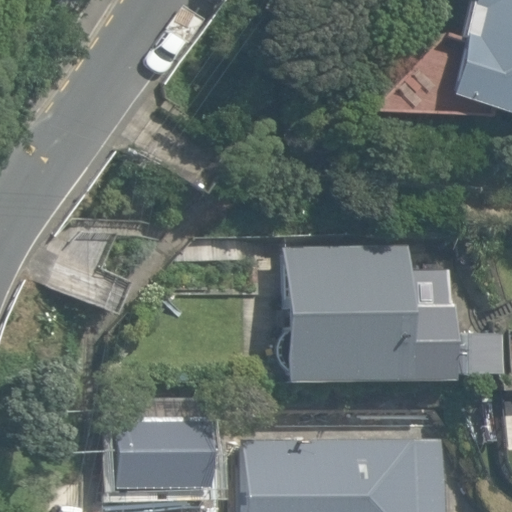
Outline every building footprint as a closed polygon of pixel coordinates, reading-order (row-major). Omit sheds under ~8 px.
[(28,0),(70,25),(84,0),(28,0)] [(511,0),(457,0),(427,96),(511,123),(511,0)] [(271,331),(272,383),(447,380),(445,329),(458,329),(457,294),(443,294),(442,267),(437,268),(428,249),(401,249),(401,245),(334,246),(271,247),(272,304),(261,304),(262,331),(271,331)] [(511,325),(502,326),(504,387),(511,387),(511,325)] [(460,374),(460,375),(498,374),(497,332),(460,332),(460,374)] [(230,511),(436,511),(437,438),(405,438),(405,437),(230,438),(230,511)] [(182,511),(182,497),(103,498),(102,511),(182,511)]
